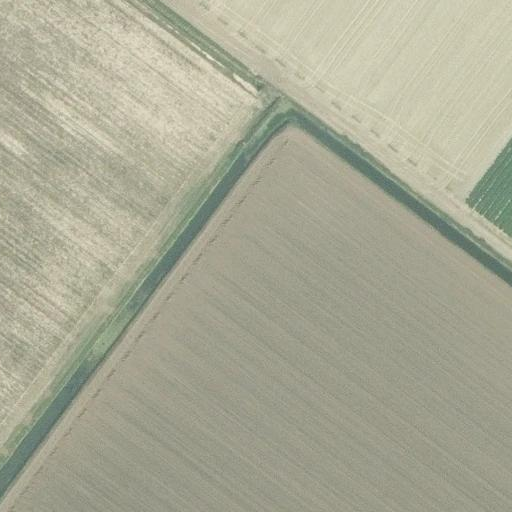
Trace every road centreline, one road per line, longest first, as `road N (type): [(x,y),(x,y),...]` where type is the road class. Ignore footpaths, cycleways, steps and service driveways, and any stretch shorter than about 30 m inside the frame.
road 1 (track): [(511,255),(281,83),(132,274)]
road 2 (track): [(281,83),(171,0)]
